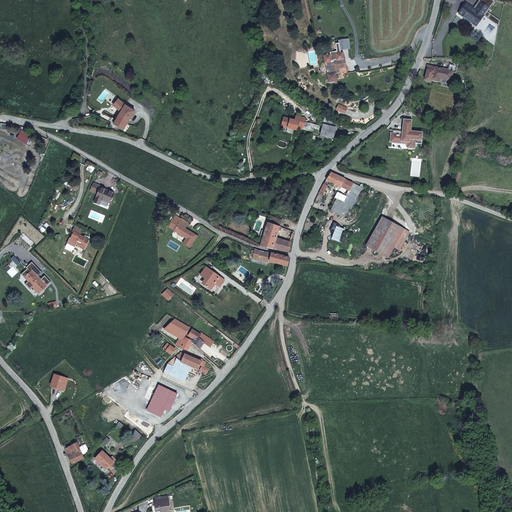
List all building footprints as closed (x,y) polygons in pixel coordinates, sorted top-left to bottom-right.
[(476,8),(468,4),(459,14),(483,30),(490,21),(486,17),(492,9),(482,1),(476,8)] [(340,53),(331,56),(331,65),(337,64),(339,72),(333,73),(336,84),(346,81),(345,70),(353,68),(351,59),(341,59),(340,53)] [(429,63),(426,78),(451,84),(454,69),(429,63)] [(111,88),(90,107),(97,113),(111,102),(124,114),(117,125),(128,130),(141,111),(130,105),(111,88)] [(308,119),(298,117),(294,119),(286,116),(286,127),(302,131),(302,128),(306,128),(308,119)] [(415,120),(405,120),(403,133),(394,133),(393,142),(411,141),(411,147),(419,147),(419,141),(426,142),(427,133),(415,130),(415,120)] [(364,187),(338,174),(329,183),(344,187),(339,199),(356,209),(364,187)] [(121,193),(106,188),(101,198),(117,204),(121,193)] [(191,224),(178,217),(175,225),(180,228),(177,232),(189,240),(187,246),(193,249),(201,237),(188,228),(191,224)] [(286,221),(273,217),(265,245),(293,254),(295,242),(283,239),(286,221)] [(412,233),(384,219),(370,247),(394,259),(398,250),(404,253),(412,233)] [(87,231),(77,227),(75,239),(73,238),(70,244),(79,248),(80,245),(89,250),(93,239),(85,235),(87,231)] [(294,258),(257,250),(255,260),(291,266),(294,258)] [(32,261),(20,273),(38,290),(47,281),(36,271),(39,268),(32,261)] [(228,280),(209,268),(203,276),(208,280),(206,285),(216,290),(219,286),(223,289),(228,280)] [(187,323),(179,319),(168,330),(182,339),(179,345),(192,350),(196,339),(200,342),(199,348),(206,351),(211,342),(204,338),(207,334),(196,329),(191,335),(184,330),(187,323)] [(207,361),(189,356),(183,363),(204,369),(207,361)] [(72,378),(57,373),(53,384),(67,390),(72,378)] [(158,386),(146,410),(160,416),(163,411),(169,414),(177,395),(158,386)] [(81,441),(67,449),(74,464),(88,457),(81,441)] [(119,462),(105,449),(98,457),(111,470),(119,462)] [(174,496),(156,498),(157,511),(168,511),(177,510),(174,496)]
